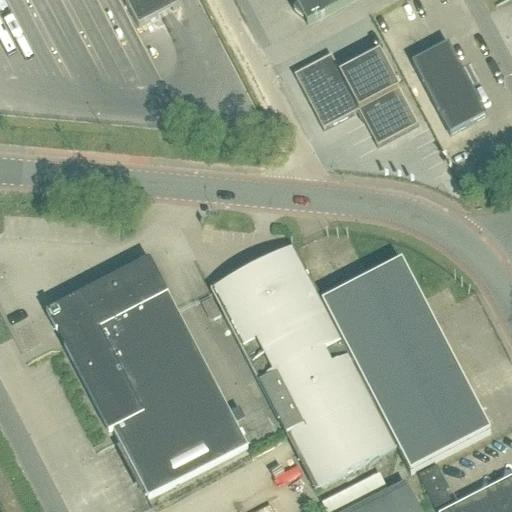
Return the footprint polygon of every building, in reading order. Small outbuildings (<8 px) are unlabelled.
[(179,12),(172,0),(122,0),(139,32),(179,12)] [(308,29),(344,10),(338,0),(292,0),(298,10),(294,15),(305,23),(308,29)] [(338,0),(344,10),(362,0),(338,0)] [(452,139),(488,120),(450,48),(414,68),(452,139)] [(381,57),(341,78),(332,61),(333,61),(332,60),(295,80),(295,81),(323,134),(324,135),(358,117),(363,127),(365,126),(377,150),(377,151),(378,152),(419,130),(381,57)] [(397,448),(324,307),(295,252),(214,295),(315,490),(397,448)] [(102,293),(200,480),(250,454),(152,265),(144,270),(102,293)] [(408,475),(492,432),(476,401),(471,404),(461,385),(470,380),(465,371),(456,375),(445,356),(451,353),(405,265),(324,307),(397,448),(409,471),(407,472),(408,475)] [(151,505),(200,480),(102,293),(50,319),(113,439),(116,437),(151,505)] [(196,296),(177,307),(184,318),(202,308),(196,296)] [(436,511),(511,511),(511,483),(456,511),(455,511),(447,495),(451,493),(441,474),(439,470),(419,480),(436,511)] [(417,511),(406,488),(360,511),(417,511)]
